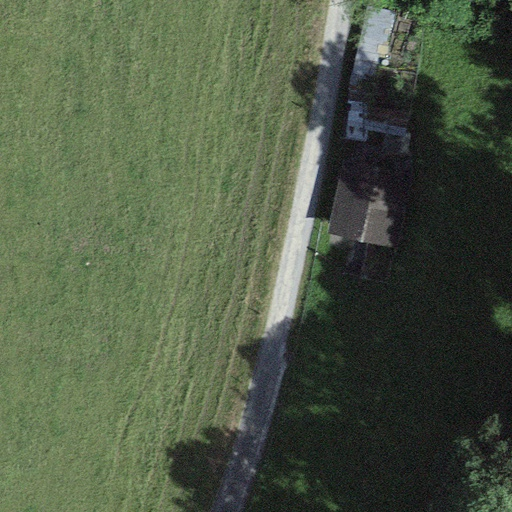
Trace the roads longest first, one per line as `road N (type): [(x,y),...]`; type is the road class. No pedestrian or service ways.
road 1 (track): [(235,511),(261,437),(313,198),(343,0)]
road 2 (track): [(511,414),(428,511)]
